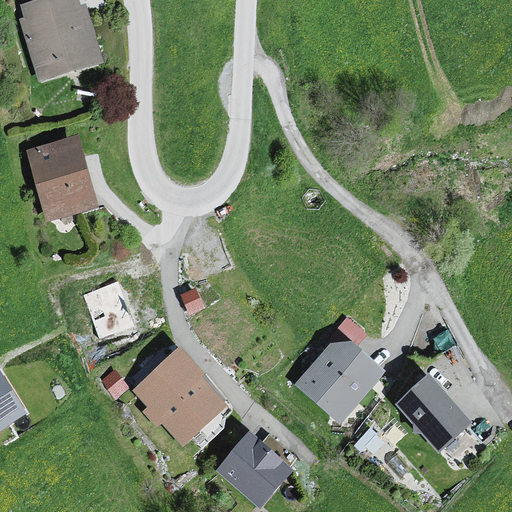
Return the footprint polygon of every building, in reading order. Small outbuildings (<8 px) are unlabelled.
[(73,0),(43,0),(9,9),(28,81),(91,65),(73,0)] [(70,143),(20,156),(37,224),(87,211),(70,143)] [(87,289),(95,311),(122,301),(114,279),(87,289)] [(329,333),(288,383),(339,423),(379,373),(329,333)] [(171,356),(127,395),(176,450),(220,411),(171,356)] [(121,386),(105,368),(92,380),(108,397),(121,386)] [(0,425),(24,411),(0,373),(0,372),(0,425)] [(384,406),(429,455),(462,425),(417,376),(384,406)] [(240,440),(211,475),(253,510),(282,476),(240,440)]
